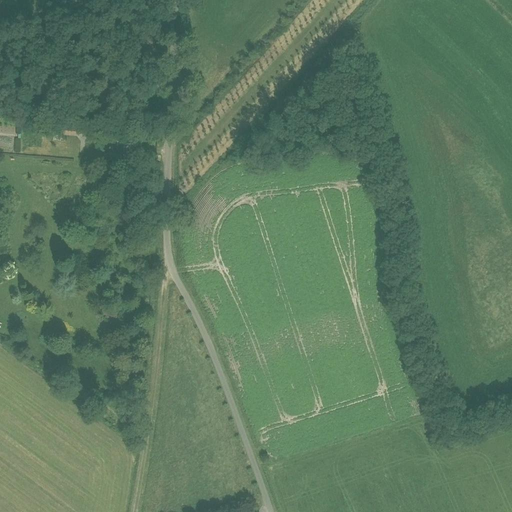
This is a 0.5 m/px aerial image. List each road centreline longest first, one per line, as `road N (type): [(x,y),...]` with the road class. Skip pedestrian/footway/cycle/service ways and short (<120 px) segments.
road 1 (unclassified): [(270,511),(170,261)]
road 2 (unclassified): [(176,0),(170,261)]
road 3 (track): [(131,511),(170,261)]
road 4 (tertiary): [(0,47),(143,0)]
